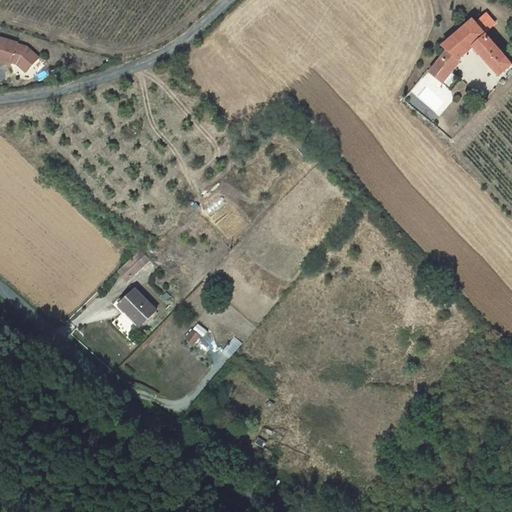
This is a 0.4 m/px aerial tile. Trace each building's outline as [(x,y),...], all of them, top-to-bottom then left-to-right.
[(430,72),(451,90),(461,78),(452,71),(461,60),(460,59),(473,48),(499,76),(511,64),(473,20),(443,47),(448,51),(430,72)] [(0,36),(0,60),(10,63),(11,59),(16,60),(16,62),(25,70),(37,56),(25,45),(16,43),(16,41),(0,36)] [(140,250),(118,271),(128,280),(149,260),(158,269),(164,263),(149,255),(146,256),(140,250)] [(136,289),(120,305),(131,316),(134,313),(144,323),(157,310),(136,289)] [(144,323),(134,313),(131,316),(141,326),(144,323)] [(196,323),(187,340),(197,346),(207,328),(196,323)]
